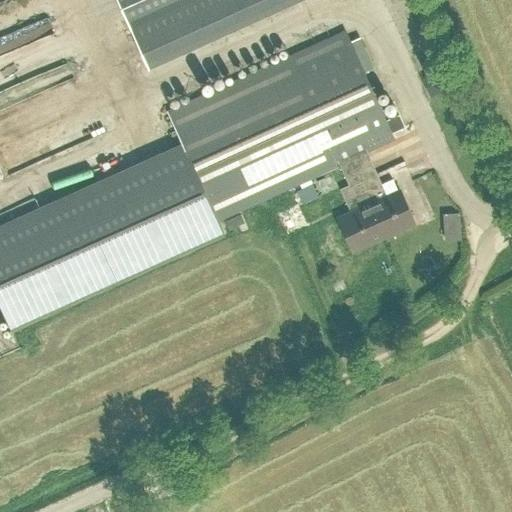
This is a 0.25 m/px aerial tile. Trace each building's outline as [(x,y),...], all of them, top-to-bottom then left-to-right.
[(116,0),(125,20),(170,0),(116,0)] [(170,0),(125,20),(147,68),(297,0),(170,0)] [(181,142),(0,223),(0,307),(11,332),(225,234),(218,219),(339,165),(348,185),(338,190),(348,212),(335,218),(351,252),(414,224),(398,190),(396,191),(391,179),(378,185),(363,152),(393,138),(363,72),(373,67),(359,37),(349,42),(344,32),(167,112),(181,142)] [(62,58),(0,84),(0,95),(3,102),(0,102),(0,130),(33,117),(22,93),(69,73),(62,58)] [(73,113),(71,108),(52,116),(62,139),(109,117),(102,100),(73,113)] [(208,274),(218,269),(208,249),(198,253),(208,274)]
